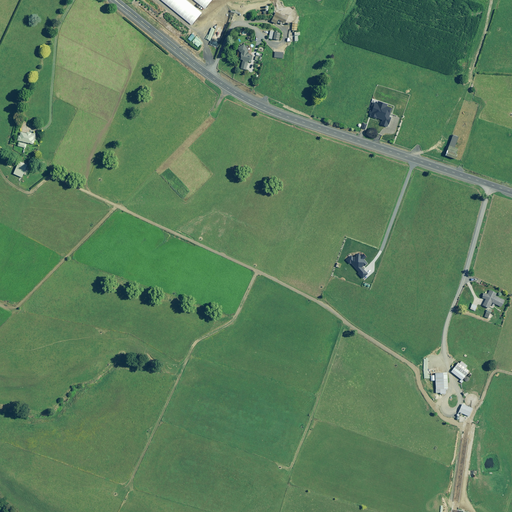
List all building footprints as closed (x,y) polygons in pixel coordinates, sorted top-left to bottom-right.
[(288,18),(276,12),(272,22),(277,24),(279,20),(286,23),(288,18)] [(281,33),(271,31),(269,38),(280,40),(281,33)] [(251,62),(253,57),(246,44),(238,48),(240,52),(241,53),(240,60),(243,60),(241,69),(247,70),(248,62),(251,62)] [(381,107),(381,108),(375,106),(374,106),(371,117),(377,119),(377,118),(383,120),(385,114),(383,113),(384,109),(384,108),(381,107)] [(32,133),(27,132),(27,134),(21,133),(20,136),(19,136),(18,140),(34,145),(35,140),(33,140),(35,136),(31,135),(32,133)] [(455,143),(450,141),(449,146),(450,146),(446,156),(456,159),(458,154),(459,150),(453,147),(455,143)] [(27,167),(28,165),(19,161),(14,174),(22,178),(24,174),(26,175),(29,168),(27,167)] [(496,293),(490,290),(488,295),(485,293),(482,298),(486,300),(483,305),(489,308),(492,303),(502,307),(505,301),(494,296),(496,293)] [(463,381),(470,371),(466,368),(468,366),(462,361),(460,364),(459,363),(452,372),(459,378),(458,380),(462,383),(464,381),(463,381)] [(436,389),(438,389),(438,391),(441,391),(441,394),(446,394),(446,389),(448,389),(448,373),(436,373),(436,376),(431,376),(431,380),(436,379),(436,389)] [(463,404),(459,412),(470,417),(473,409),(463,404)]
